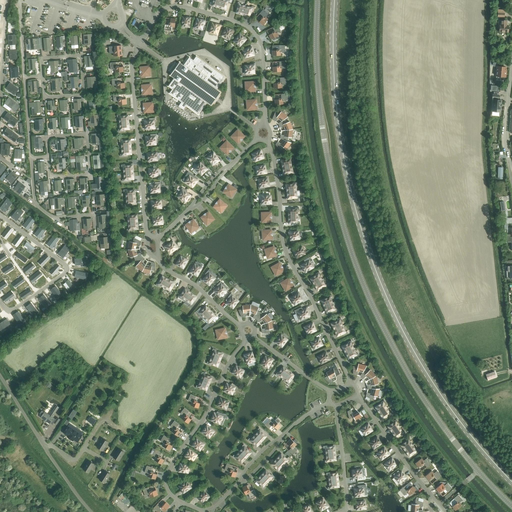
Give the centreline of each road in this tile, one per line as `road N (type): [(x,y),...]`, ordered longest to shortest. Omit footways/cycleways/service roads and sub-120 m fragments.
road 1 (unclassified): [(511,506),(424,400),(359,276),(322,133),(317,0)]
road 2 (secondary): [(511,481),(434,385),(373,266),(337,118),(334,0)]
road 3 (residential): [(267,139),(289,262),(350,383)]
road 4 (residential): [(140,43),(154,17),(171,7),(252,30),(261,45),(264,126)]
road 5 (residential): [(207,511),(169,494),(165,477),(246,337)]
road 6 (residential): [(147,238),(132,62),(140,43)]
road 7 (residential): [(359,394),(444,511)]
